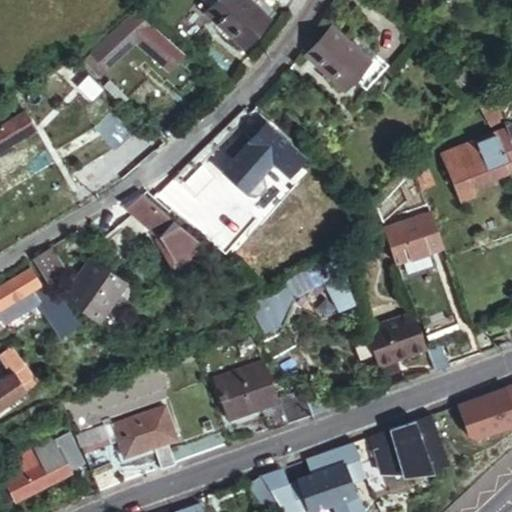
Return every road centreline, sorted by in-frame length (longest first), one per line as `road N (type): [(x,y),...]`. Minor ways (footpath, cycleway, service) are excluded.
road 1 (unclassified): [(92,511),(511,365)]
road 2 (unclassified): [(0,263),(159,162),(253,79),(313,0)]
